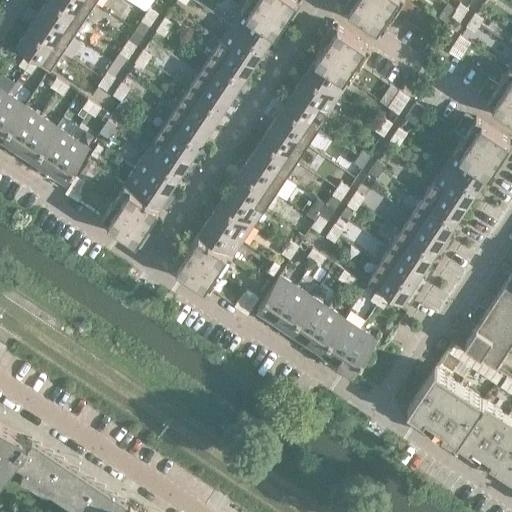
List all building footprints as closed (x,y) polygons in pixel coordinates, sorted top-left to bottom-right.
[(83,17),(57,0),(45,0),(39,11),(73,33),(83,17)] [(94,1),(91,0),(57,0),(83,17),(94,1)] [(275,30),(295,0),(246,0),(241,7),(275,30)] [(382,29),(401,0),(352,0),(348,7),(382,29)] [(464,13),(468,7),(460,1),(455,8),(464,13)] [(154,18),(158,12),(149,6),(145,12),(154,18)] [(275,30),(241,7),(231,23),(265,46),(275,30)] [(460,20),(464,13),(455,8),(451,14),(460,20)] [(73,33),(39,11),(28,27),(62,49),(73,33)] [(479,23),(483,17),(474,11),(470,17),(479,23)] [(150,24),(154,18),(145,12),(141,18),(150,24)] [(169,28),(173,22),(164,16),(160,22),(169,28)] [(474,30),(479,23),(470,17),(466,24),(474,30)] [(164,34),(169,28),(160,22),(156,28),(164,34)] [(443,45),(454,29),(443,22),(432,38),(443,45)] [(265,46),(231,23),(220,39),(254,62),(265,46)] [(349,79),(371,46),(337,23),(315,56),(349,79)] [(62,49),(28,27),(17,43),(51,66),(62,49)] [(459,56),(470,40),(460,33),(449,49),(459,56)] [(133,50),(137,44),(128,38),(124,45),(133,50)] [(254,62),(220,39),(209,55),(243,78),(254,62)] [(128,56),(133,50),(124,45),(120,51),(128,56)] [(147,60),(151,54),(143,48),(139,54),(147,60)] [(143,66),(147,60),(139,54),(135,60),(143,66)] [(25,67),(31,59),(24,55),(19,63),(25,67)] [(243,78),(209,55),(199,71),(233,94),(243,78)] [(349,79),(315,56),(305,72),(339,95),(349,79)] [(31,71),(37,63),(31,59),(25,67),(31,71)] [(511,115),(511,68),(509,66),(487,99),(511,115)] [(111,82),(115,76),(107,70),(103,76),(111,82)] [(233,94),(199,71),(188,87),(222,110),(233,94)] [(339,95),(305,72),(294,88),(328,111),(339,95)] [(57,89),(63,80),(56,76),(51,85),(57,89)] [(107,88),(111,82),(103,76),(99,83),(107,88)] [(63,93),(69,84),(63,80),(57,89),(63,93)] [(126,92),(130,86),(121,80),(117,86),(126,92)] [(0,104),(8,92),(0,86),(0,104)] [(122,98),(126,92),(117,86),(113,93),(122,98)] [(222,110),(188,87),(177,103),(211,126),(222,110)] [(328,111),(294,88),(283,104),(317,127),(328,111)] [(398,112),(409,96),(399,88),(388,105),(398,112)] [(0,135),(2,137),(24,103),(8,92),(0,104),(0,135)] [(89,110),(95,101),(88,97),(83,106),(89,110)] [(415,123),(426,107),(415,100),(404,116),(415,123)] [(95,114),(101,105),(95,101),(89,110),(95,114)] [(18,147),(40,113),(24,103),(2,137),(18,147)] [(211,126),(177,103),(167,119),(201,142),(211,126)] [(317,127),(283,104),(273,120),(307,143),(317,127)] [(34,158),(56,124),(40,113),(18,147),(34,158)] [(388,128),(392,121),(383,115),(379,122),(388,128)] [(487,172),(510,138),(476,116),(453,150),(487,172)] [(113,129),(117,123),(108,118),(104,124),(113,129)] [(201,142),(167,119),(156,135),(190,158),(201,142)] [(307,143),(273,120),(262,136),(296,159),(307,143)] [(383,134),(388,128),(379,122),(375,128),(383,134)] [(50,169),(72,135),(56,124),(34,158),(50,169)] [(108,136),(113,129),(104,124),(100,130),(108,136)] [(403,137),(407,131),(398,125),(394,132),(403,137)] [(398,144),(403,137),(394,132),(390,138),(398,144)] [(66,180),(89,146),(72,135),(50,169),(66,180)] [(190,158),(156,135),(145,151),(179,174),(190,158)] [(296,159),(262,136),(251,152),(285,175),(296,159)] [(97,156),(103,146),(97,142),(91,152),(97,156)] [(366,160),(371,153),(362,147),(358,154),(366,160)] [(487,172),(453,150),(443,165),(477,187),(487,172)] [(179,174),(145,151),(135,167),(169,190),(179,174)] [(285,175),(251,152),(241,168),(274,191),(285,175)] [(362,166),(366,160),(358,154),(353,160),(362,166)] [(381,169),(386,163),(377,157),(373,163),(381,169)] [(377,176),(381,169),(373,163),(368,170),(377,176)] [(477,187),(443,165),(433,181),(467,203),(477,187)] [(169,190),(135,167),(124,183),(158,206),(169,190)] [(274,191),(241,168),(230,184),(264,207),(274,191)] [(89,183),(76,175),(70,183),(83,191),(89,183)] [(345,191),(349,185),(341,179),(336,186),(345,191)] [(467,203),(433,181),(422,197),(456,219),(467,203)] [(83,191),(70,183),(65,191),(78,200),(83,191)] [(136,239),(158,206),(124,183),(102,216),(136,239)] [(264,207),(230,184),(219,200),(253,223),(264,207)] [(341,198),(345,191),(336,186),(332,192),(341,198)] [(360,201),(364,195),(355,189),(351,196),(360,201)] [(355,208),(360,201),(351,196),(347,202),(355,208)] [(456,219),(422,197),(411,213),(445,235),(456,219)] [(253,223),(219,200),(209,216),(243,239),(253,223)] [(324,224),(328,217),(319,211),(315,218),(324,224)] [(445,235),(411,213),(401,229),(435,251),(445,235)] [(243,239),(209,216),(198,232),(232,255),(243,239)] [(319,230),(324,224),(315,218),(311,224),(319,230)] [(338,233),(343,227),(334,221),(330,228),(338,233)] [(334,240),(338,233),(330,228),(325,234),(334,240)] [(435,251),(401,229),(390,245),(424,267),(435,251)] [(210,287),(232,255),(198,232),(176,265),(210,287)] [(294,250),(299,244),(290,238),(286,245),(294,250)] [(290,257),(294,250),(286,245),(281,251),(290,257)] [(424,267),(390,245),(379,261),(413,283),(424,267)] [(313,259),(319,251),(312,246),(306,255),(313,259)] [(319,264),(325,255),(319,251),(313,259),(319,264)] [(273,273),(280,264),(274,260),(268,270),(273,273)] [(413,283),(379,261),(368,278),(402,300),(413,283)] [(345,280),(351,272),(344,267),(338,276),(345,280)] [(351,285),(357,276),(351,272),(345,280),(351,285)] [(274,318),(296,284),(279,273),(257,307),(274,318)] [(511,280),(508,278),(497,294),(511,303),(511,280)] [(290,329),(312,295),(296,284),(274,318),(290,329)] [(259,295),(246,287),(240,295),(253,304),(259,295)] [(377,302),(382,293),(376,289),(370,297),(377,302)] [(383,306),(389,297),(382,293),(377,302),(383,306)] [(511,303),(497,294),(486,309),(511,326),(511,303)] [(253,304),(240,295),(234,304),(247,312),(253,304)] [(306,339),(328,306),(312,295),(290,329),(306,339)] [(322,350),(344,316),(328,306),(306,339),(322,350)] [(511,340),(511,326),(486,309),(476,325),(508,347),(511,340)] [(338,361),(360,327),(344,316),(322,350),(338,361)] [(508,347),(476,325),(465,342),(496,364),(508,347)] [(354,372),(377,338),(360,327),(338,361),(354,372)] [(452,353),(458,344),(452,340),(446,348),(452,353)] [(459,357),(464,348),(458,344),(452,353),(459,357)] [(465,361),(471,352),(464,348),(459,357),(465,361)] [(471,365),(477,356),(471,352),(465,361),(471,365)] [(477,369),(483,361),(477,356),(471,365),(477,369)] [(484,373),(490,365),(483,361),(477,369),(484,373)] [(456,440),(484,398),(435,365),(407,407),(456,440)] [(490,377),(496,369),(490,365),(484,373),(490,377)] [(496,382),(502,373),(496,369),(490,377),(496,382)] [(507,389),(511,380),(511,379),(506,376),(500,384),(507,389)] [(504,472),(511,459),(511,416),(484,398),(456,440),(504,472)] [(0,467),(7,455),(26,465),(21,474),(38,484),(47,482),(52,488),(61,494),(79,468),(32,437),(31,438),(39,444),(37,446),(23,436),(0,422),(0,467)] [(136,511),(130,507),(130,508),(115,498),(117,495),(125,501),(126,499),(79,468),(61,494),(71,500),(78,503),(80,511),(136,511)]
